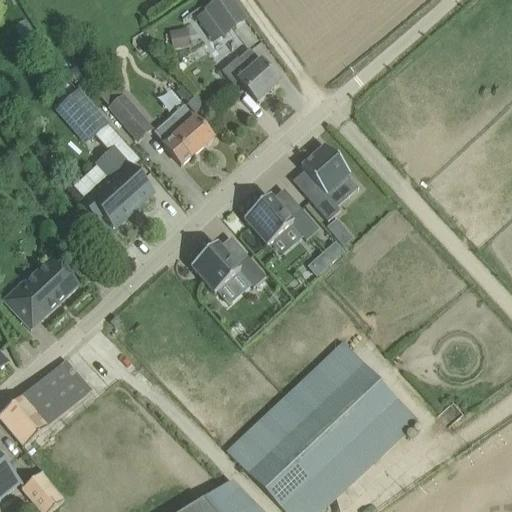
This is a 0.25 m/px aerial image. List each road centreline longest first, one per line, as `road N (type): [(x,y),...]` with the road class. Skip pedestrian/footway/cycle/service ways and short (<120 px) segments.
road 1 (unclassified): [(0,404),(453,0)]
road 2 (track): [(332,107),(246,0)]
